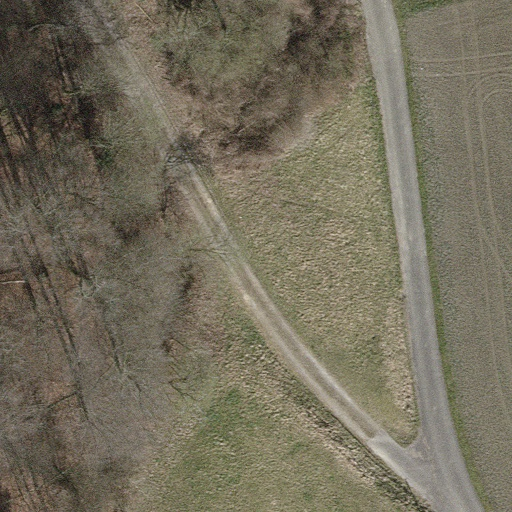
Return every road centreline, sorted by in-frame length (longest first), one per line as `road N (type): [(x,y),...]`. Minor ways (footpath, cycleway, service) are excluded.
road 1 (track): [(466,510),(393,455),(296,350),(225,245),(86,0)]
road 2 (track): [(466,510),(437,417),(377,0)]
